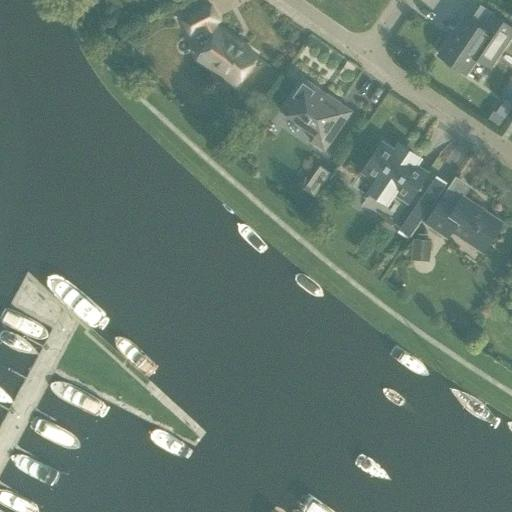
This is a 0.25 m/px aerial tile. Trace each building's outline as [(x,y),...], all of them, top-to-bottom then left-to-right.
[(237,83),(256,55),(218,29),(214,22),(219,20),(211,4),(183,19),(190,34),(203,28),(210,41),(199,57),(237,83)] [(511,33),(511,27),(492,13),(481,28),(465,17),(440,54),(466,72),(477,56),(490,66),(511,33)] [(325,150),(352,111),(303,77),(280,109),(316,134),(311,141),(325,150)] [(364,200),(395,222),(429,172),(415,163),(419,158),(399,145),(396,150),(382,141),(362,171),(377,181),(364,200)] [(320,165),(305,188),(315,195),(331,172),(320,165)] [(412,235),(439,196),(428,188),(400,227),(412,235)] [(483,251),(502,222),(463,196),(457,205),(444,196),(426,222),(447,237),(452,230),(483,251)] [(432,240),(414,239),(412,259),(430,261),(432,240)]
